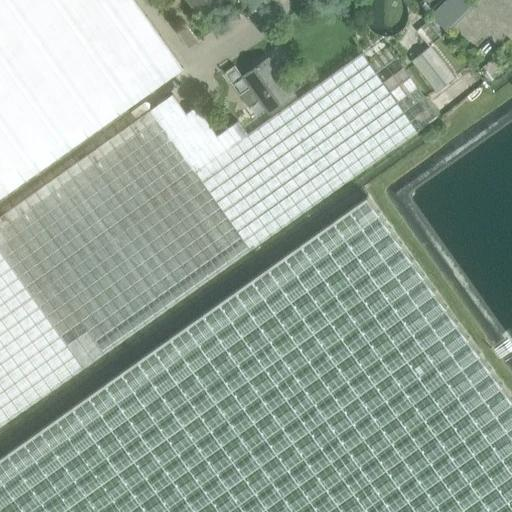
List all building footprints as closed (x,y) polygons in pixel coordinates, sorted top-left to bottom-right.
[(0,0),(0,197),(180,69),(131,0),(0,0)] [(186,0),(198,16),(221,0),(186,0)] [(401,16),(401,15),(400,9),(396,2),(393,0),(373,0),(371,2),(367,8),(365,14),(366,21),(368,24),(370,28),(375,31),(379,33),(383,33),(389,32),(395,28),(400,23),(401,16)] [(447,0),(430,16),(434,20),(447,33),(476,5),(471,0),(447,0)] [(183,23),(174,29),(188,49),(197,42),(183,23)] [(430,47),(412,61),(437,92),(466,69),(428,23),(417,32),(430,47)] [(0,214),(0,425),(79,369),(244,255),(439,117),(382,38),(300,96),(248,134),(239,121),(229,128),(217,136),(207,121),(197,106),(185,114),(171,95),(0,214)] [(250,85),(237,94),(246,107),(238,113),(249,128),(260,120),(250,106),(259,100),(269,114),(293,97),(266,59),(242,75),(250,85)] [(0,511),(511,511),(511,400),(490,369),(367,197),(125,369),(0,457),(0,511)]
